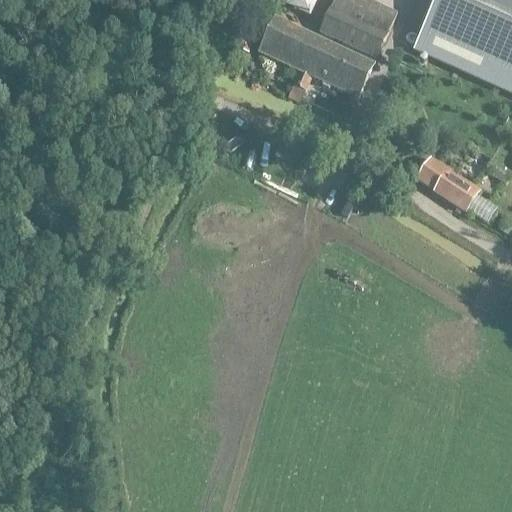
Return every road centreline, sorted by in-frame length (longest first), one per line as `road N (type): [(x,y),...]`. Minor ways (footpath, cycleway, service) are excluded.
road 1 (unknown): [(23,0),(124,83),(168,148),(101,299),(55,433),(0,485)]
road 2 (track): [(88,0),(115,41),(158,75),(196,97),(346,150),(511,257)]
road 3 (track): [(229,511),(313,212),(346,150)]
